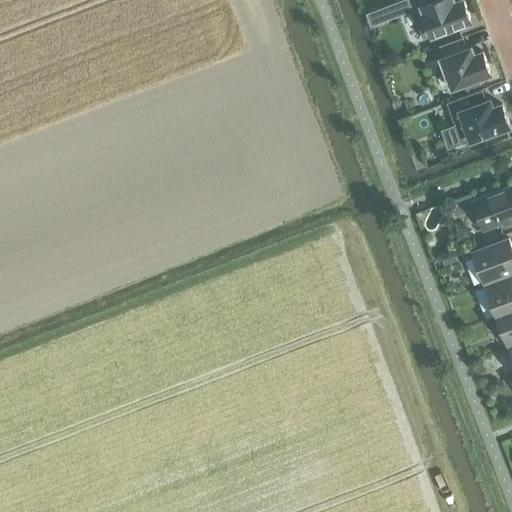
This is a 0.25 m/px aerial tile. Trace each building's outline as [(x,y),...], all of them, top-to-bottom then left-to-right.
[(472,20),(464,0),(456,0),(455,0),(454,0),(409,0),(423,38),(424,38),(472,20)] [(370,25),(391,17),(387,5),(365,12),(370,25)] [(455,86),(464,83),(466,88),(481,83),(479,77),(491,72),(483,50),(474,53),(472,45),(467,47),(463,36),(440,44),(455,86)] [(482,88),(447,101),(462,142),(484,134),(485,137),(499,132),(497,129),(510,125),(506,113),(502,102),(493,106),(490,98),(486,99),(482,88)] [(484,229),(511,218),(511,184),(473,199),(484,229)] [(485,284),(511,274),(511,243),(509,237),(473,251),(485,284)] [(497,315),(511,309),(511,274),(485,284),(497,315)] [(509,346),(511,344),(511,309),(497,315),(509,346)]
